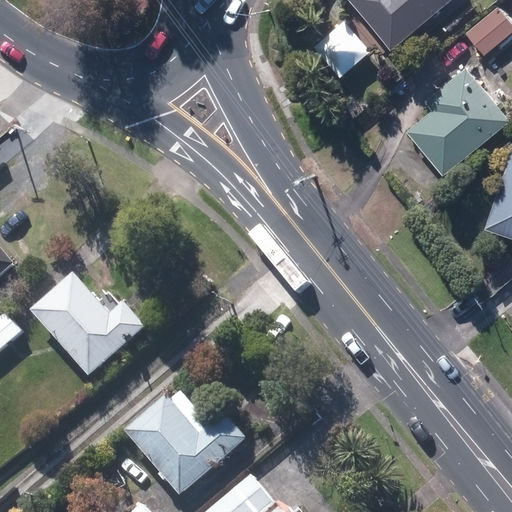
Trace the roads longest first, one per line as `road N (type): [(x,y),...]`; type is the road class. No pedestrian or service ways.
road 1 (secondary): [(284,213),(511,496)]
road 2 (secondary): [(284,213),(106,79)]
road 3 (secondary): [(198,24),(240,96),(284,213)]
